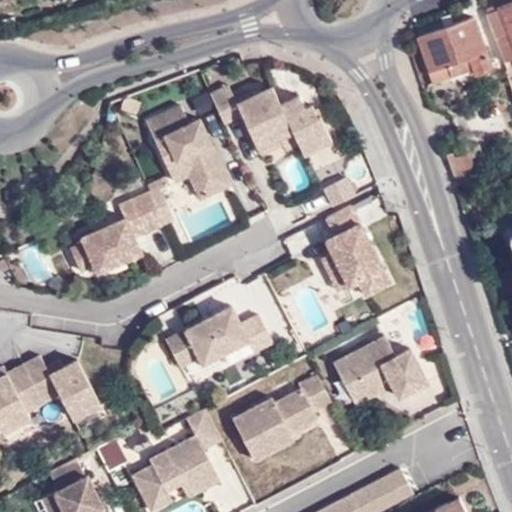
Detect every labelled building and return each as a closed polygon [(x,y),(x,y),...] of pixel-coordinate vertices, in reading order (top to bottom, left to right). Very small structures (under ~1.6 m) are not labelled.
[(511,1),(486,11),(495,36),(511,29),(511,32),(511,1)] [(419,34),(430,68),(468,55),(472,67),(475,73),(492,66),(475,15),(419,34)] [(495,36),(504,60),(511,56),(511,32),(511,29),(495,36)] [(468,55),(430,68),(434,80),(472,67),(468,55)] [(228,83),(224,84),(235,109),(222,114),(225,119),(241,112),(233,93),(228,83)] [(224,84),(211,90),(222,114),(235,109),(224,84)] [(233,93),(241,112),(257,145),(292,129),(298,141),(303,151),(331,138),(320,112),(317,114),(312,103),(305,106),(299,93),(280,102),(272,84),(252,93),(248,86),(233,93)] [(222,114),(211,90),(210,90),(221,115),(222,114)] [(180,103),(145,120),(174,179),(189,172),(200,195),(230,181),(199,116),(188,121),(180,103)] [(292,129),(257,145),(260,151),(282,142),(285,148),(298,141),(292,129)] [(445,149),(453,177),(473,171),(474,173),(488,169),(478,139),(445,149)] [(149,183),(154,195),(162,212),(170,208),(160,186),(169,182),(166,174),(149,183)] [(346,175),(324,186),(333,204),(355,193),(346,175)] [(148,183),(161,212),(162,212),(154,195),(149,183),(148,183)] [(480,187),(466,189),(466,203),(481,204),(480,187)] [(150,190),(130,199),(144,230),(165,221),(150,190)] [(130,199),(120,204),(125,216),(126,216),(135,235),(144,230),(130,199)] [(329,219),(332,224),(339,237),(330,242),(336,254),(353,286),(362,282),(370,296),(394,284),(354,207),(329,219)] [(162,212),(166,221),(174,216),(170,208),(162,212)] [(85,240),(72,247),(82,269),(95,263),(99,270),(142,250),(135,235),(126,216),(125,216),(83,236),(85,240)] [(353,286),(336,254),(325,259),(342,292),(353,286)] [(209,315),(167,337),(181,364),(200,354),(204,361),(249,337),(255,349),(274,339),(260,312),(242,321),(233,303),(215,312),(218,317),(211,320),(209,315)] [(384,334),(333,361),(345,384),(356,378),(366,396),(384,386),(382,382),(390,379),(391,382),(398,395),(427,379),(410,347),(395,354),(384,334)] [(0,423),(3,428),(30,414),(27,408),(60,391),(73,416),(101,402),(78,358),(64,365),(50,372),(47,365),(41,353),(8,370),(0,373),(0,423)] [(50,372),(64,365),(60,358),(47,365),(50,372)] [(272,396),(232,416),(254,458),(293,437),(291,432),(311,421),(315,416),(315,413),(314,410),(332,401),(316,372),(298,382),(300,387),(274,401),(272,396)] [(356,378),(345,384),(355,402),(366,396),(356,378)] [(205,406),(186,416),(189,421),(208,412),(205,406)] [(208,412),(189,421),(196,434),(149,458),(152,463),(133,473),(151,509),(172,498),(167,488),(181,481),(188,494),(220,477),(203,446),(221,437),(208,412)] [(48,470),(52,478),(79,464),(75,457),(48,470)] [(79,464),(52,478),(57,488),(54,490),(64,511),(98,511),(97,509),(103,506),(86,473),(84,475),(79,464)] [(400,467),(314,511),(322,511),(401,470),(400,467)] [(374,511),(413,492),(401,470),(322,511),(374,511)] [(64,511),(54,490),(42,496),(50,511),(64,511)] [(467,511),(458,495),(430,510),(431,511),(467,511)]
